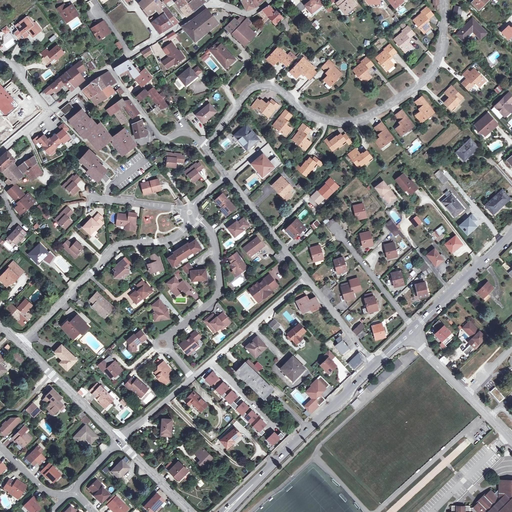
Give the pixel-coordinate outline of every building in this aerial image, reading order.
[(155,7),(162,2),(160,0),(143,0),(139,3),(144,9),(143,10),(147,14),(155,8),(155,7)] [(187,16),(194,10),(185,0),(176,0),(175,1),(181,8),(183,10),(182,11),(187,16)] [(185,0),(194,10),(205,1),(204,0),(185,0)] [(241,0),(246,10),(254,7),(250,3),(252,0),(241,0)] [(305,5),(310,11),(311,13),(321,5),(317,0),(313,0),(309,3),(308,2),(305,5)] [(356,5),(352,0),(346,0),(339,6),(345,14),(356,5)] [(401,6),(400,4),(403,1),(402,0),(388,0),(397,9),(401,6)] [(474,0),(472,2),(476,6),(475,6),(479,10),(488,0),(474,0)] [(64,4),(57,8),(64,18),(66,16),(69,21),(79,14),(72,4),(67,8),(64,4)] [(262,9),(269,18),(274,23),(281,16),(276,11),(274,12),(268,5),(262,9)] [(323,7),(321,5),(311,13),(310,11),(308,13),(309,14),(311,17),(323,7)] [(454,14),(460,16),(462,8),(456,6),(454,14)] [(427,7),(425,9),(431,16),(433,14),(427,7)] [(164,13),(174,24),(179,20),(169,9),(164,13)] [(217,23),(206,9),(193,19),(182,26),(183,28),(194,41),(203,33),(204,34),(217,23)] [(267,20),(269,18),(262,9),(257,12),(262,18),(260,21),(263,24),(264,23),(267,25),(269,23),(267,20)] [(426,21),(431,16),(425,9),(421,12),(422,13),(413,20),(424,33),(431,27),(426,21)] [(162,31),(174,24),(164,13),(161,15),(161,16),(154,20),(152,22),(159,32),(162,30),(162,31)] [(31,32),(38,26),(35,22),(33,24),(26,16),(15,25),(22,33),(27,29),(28,28),(31,32)] [(241,16),(237,20),(245,28),(251,23),(246,18),(241,16)] [(283,18),(281,16),(274,23),(276,25),(283,18)] [(235,18),(234,17),(224,27),(231,33),(241,24),(237,20),(235,18)] [(471,30),(480,39),(487,33),(472,18),(456,34),(463,41),(467,36),(466,35),(471,30)] [(88,24),(98,38),(100,37),(100,38),(102,38),(104,37),(105,34),(104,34),(109,31),(102,20),(96,24),(93,21),(88,24)] [(241,24),(231,33),(244,45),(253,36),(248,31),(245,28),(241,24)] [(6,34),(10,30),(6,25),(1,29),(6,34)] [(28,28),(27,29),(32,37),(41,30),(38,26),(31,32),(28,28)] [(408,26),(406,28),(412,36),(414,33),(408,26)] [(407,40),(412,36),(406,28),(402,31),(403,32),(394,39),(405,52),(412,46),(407,40)] [(174,31),(166,36),(169,40),(174,37),(176,35),(175,33),(174,31)] [(209,49),(225,68),(235,59),(218,41),(209,49)] [(172,42),(163,48),(168,55),(168,57),(162,61),(167,68),(174,63),(175,64),(179,61),(179,59),(182,57),(179,52),(172,42)] [(54,57),(56,59),(64,52),(57,44),(49,52),(46,48),(41,52),(44,56),(47,54),(52,59),(54,57)] [(390,44),(388,46),(393,54),(396,51),(390,44)] [(146,58),(153,53),(149,46),(143,50),(146,58)] [(267,59),(273,65),(279,59),(284,64),(290,57),(286,53),(279,46),(267,59)] [(388,58),(393,54),(388,46),(384,49),(385,50),(376,57),(386,70),(393,65),(388,58)] [(296,78),(302,72),(307,77),(313,71),(313,70),(315,69),(315,67),(312,65),(303,57),(302,57),(302,56),(301,56),(301,57),(296,62),(298,63),(290,72),(296,78)] [(367,56),(365,59),(371,66),(373,64),(367,56)] [(293,59),(290,57),(284,64),(287,66),(293,59)] [(365,71),(371,66),(365,59),(361,61),(362,62),(353,70),(364,83),(371,77),(365,71)] [(80,60),(67,71),(78,84),(84,79),(78,71),(85,67),(80,60)] [(97,66),(93,60),(86,64),(90,71),(97,66)] [(127,69),(134,77),(139,73),(138,72),(128,60),(114,68),(118,74),(127,69)] [(322,67),(324,69),(331,62),(328,60),(322,67)] [(334,65),(331,62),(324,69),(329,74),(324,80),(330,86),(341,74),(333,66),(334,65)] [(198,66),(192,71),(196,76),(202,71),(198,66)] [(151,77),(144,68),(139,73),(134,77),(141,86),(147,82),(151,77)] [(178,77),(185,85),(197,76),(196,76),(192,71),(190,68),(178,77)] [(465,77),(467,78),(471,83),(473,80),(479,86),(485,80),(474,68),(470,72),(465,77)] [(71,90),(78,84),(67,71),(60,76),(50,85),(54,90),(56,92),(61,87),(60,86),(58,84),(63,81),(64,82),(71,90)] [(108,71),(99,77),(106,87),(110,84),(115,81),(108,71)] [(316,73),(313,71),(307,77),(309,79),(316,73)] [(82,90),(90,98),(106,87),(99,77),(95,79),(91,82),(91,83),(82,90)] [(299,88),(305,81),(301,78),(295,86),(299,88)] [(467,78),(464,80),(471,88),(474,85),(471,83),(467,78)] [(468,90),(471,88),(464,80),(461,83),(468,90)] [(110,84),(106,87),(90,98),(95,104),(104,98),(114,91),(110,84)] [(50,85),(39,94),(50,106),(56,100),(50,93),(54,90),(50,85)] [(444,92),(447,95),(454,88),(451,85),(444,92)] [(498,94),(503,89),(499,85),(494,90),(498,94)] [(149,94),(158,106),(160,109),(167,106),(152,88),(147,92),(148,93),(149,94)] [(454,88),(447,95),(449,97),(456,91),(454,88)] [(137,96),(140,100),(148,93),(147,92),(144,89),(137,96)] [(5,90),(1,94),(0,94),(0,107),(7,102),(9,105),(10,104),(14,100),(5,90)] [(461,96),(456,91),(449,97),(448,99),(445,103),(451,109),(454,106),(453,104),(461,96)] [(495,106),(504,115),(508,110),(511,110),(511,108),(511,105),(510,104),(509,105),(508,104),(509,103),(511,100),(511,95),(509,92),(495,106)] [(147,114),(152,110),(158,106),(149,94),(148,93),(140,100),(138,102),(141,106),(147,114)] [(422,97),(418,99),(423,105),(420,108),(422,110),(415,115),(421,122),(434,112),(422,97)] [(126,103),(124,101),(122,98),(112,105),(117,111),(119,109),(124,105),(125,104),(126,103)] [(254,108),(255,107),(260,101),(257,98),(251,106),(254,108)] [(261,99),(260,101),(255,107),(268,117),(276,108),(277,108),(279,106),(271,100),(267,105),(261,99)] [(129,100),(124,101),(126,103),(125,104),(124,105),(130,114),(136,109),(129,100)] [(114,114),(117,111),(112,105),(107,110),(111,116),(114,114)] [(160,109),(158,106),(152,110),(156,115),(162,111),(163,112),(170,109),(168,106),(167,106),(160,109)] [(213,114),(206,106),(202,109),(203,110),(197,116),(203,123),(213,114)] [(119,109),(117,111),(114,114),(121,124),(127,120),(119,109)] [(136,109),(130,114),(132,118),(133,117),(139,113),(136,109)] [(284,119),(289,113),(285,110),(273,125),(286,135),(291,129),(286,125),(288,122),(287,122),(284,119)] [(402,110),(398,113),(403,119),(400,121),(402,124),(396,129),(401,136),(414,126),(402,110)] [(82,134),(84,136),(86,134),(96,126),(93,122),(90,124),(87,120),(89,119),(82,111),(72,119),(74,121),(73,123),(79,130),(81,129),(83,133),(82,134)] [(292,115),(289,113),(284,119),(287,122),(292,115)] [(395,115),(400,121),(403,119),(398,113),(395,115)] [(478,132),(482,132),(486,135),(498,124),(488,114),(476,124),(478,132)] [(143,129),(141,120),(137,122),(132,124),(136,137),(145,135),(147,133),(147,130),(145,129),(143,129)] [(381,122),(378,125),(383,131),(379,134),(381,136),(375,141),(380,148),(393,138),(381,122)] [(62,130),(56,135),(61,141),(63,143),(69,137),(64,131),(68,128),(63,123),(58,127),(62,130)] [(100,124),(100,123),(96,126),(86,134),(97,147),(110,137),(100,124)] [(303,124),(300,127),(308,133),(310,130),(303,124)] [(247,125),(237,133),(249,148),(259,140),(247,125)] [(383,131),(378,125),(374,128),(379,134),(383,131)] [(304,138),(308,133),(300,127),(298,130),(299,130),(292,139),(305,150),(311,143),(304,138)] [(110,138),(122,154),(135,144),(136,143),(128,133),(125,129),(124,128),(110,138)] [(41,132),(32,140),(34,144),(38,141),(43,148),(45,146),(44,144),(48,141),(47,139),(41,132)] [(247,149),(249,148),(237,133),(235,135),(247,149)] [(336,135),(334,137),(327,143),(332,150),(338,146),(342,143),(343,145),(347,142),(348,144),(352,142),(345,133),(342,136),(340,134),(337,136),(336,135)] [(55,134),(50,138),(56,146),(61,141),(56,135),(55,134)] [(324,140),(327,143),(334,137),(332,134),(324,140)] [(57,147),(56,146),(50,138),(49,138),(47,139),(48,141),(44,144),(45,146),(43,148),(48,153),(49,153),(53,150),(57,147)] [(456,152),(464,160),(477,147),(470,139),(456,152)] [(145,158),(135,144),(122,154),(121,154),(133,168),(145,158)] [(348,154),(351,157),(358,152),(356,148),(348,154)] [(103,173),(106,170),(100,164),(100,163),(102,161),(90,149),(83,157),(86,160),(85,161),(91,167),(88,170),(91,173),(90,174),(92,172),(95,175),(94,175),(98,179),(99,178),(103,173)] [(0,157),(0,169),(1,171),(12,162),(13,161),(15,159),(7,151),(0,157)] [(362,153),(360,154),(353,160),(358,167),(367,160),(368,162),(372,159),(366,151),(363,153),(362,153)] [(176,160),(180,161),(180,155),(180,154),(166,152),(166,157),(167,157),(166,165),(175,166),(176,160)] [(358,152),(351,157),(353,160),(360,154),(358,152)] [(22,173),(25,171),(36,163),(37,162),(33,154),(31,155),(32,157),(25,162),(18,167),(22,173)] [(263,154),(252,164),(256,169),(259,167),(265,174),(269,171),(270,173),(281,164),(275,157),(270,162),(263,154)] [(306,160),(304,162),(298,170),(306,176),(311,169),(313,166),(315,167),(318,164),(320,166),(323,163),(315,156),(312,159),(309,157),(307,161),(306,160)] [(295,167),(298,170),(304,162),(301,160),(295,167)] [(13,163),(12,162),(1,171),(9,178),(5,182),(10,187),(14,183),(18,180),(16,178),(21,173),(17,167),(13,163)] [(41,171),(36,163),(25,171),(30,179),(41,171)] [(196,171),(199,169),(195,165),(195,164),(184,172),(186,176),(188,175),(193,181),(200,176),(196,171)] [(262,176),(265,174),(259,167),(256,169),(262,176)] [(435,174),(443,184),(447,180),(439,170),(435,174)] [(411,183),(410,181),(403,173),(396,179),(405,190),(407,189),(411,193),(417,188),(412,182),(411,183)] [(74,183),(76,181),(72,176),(61,185),(64,188),(65,187),(71,194),(77,188),(74,183)] [(273,186),(283,196),(287,200),(291,195),(288,191),(292,187),(282,177),(273,186)] [(331,191),(337,185),(330,178),(324,184),(325,184),(319,191),(318,190),(311,196),(318,203),(325,197),(326,198),(332,192),(331,191)] [(152,190),(153,192),(160,190),(157,179),(141,184),(143,192),(152,190)] [(386,187),(387,186),(383,181),(375,187),(381,195),(383,193),(386,197),(385,198),(389,203),(396,197),(389,189),(389,190),(386,187)] [(17,203),(18,201),(25,195),(15,185),(10,188),(13,191),(9,194),(17,203)] [(485,205),(493,214),(510,199),(502,190),(485,205)] [(26,195),(25,195),(18,201),(20,203),(15,207),(20,214),(35,201),(28,193),(26,195)] [(225,215),(234,208),(222,194),(214,200),(220,208),(220,209),(225,215)] [(464,209),(451,194),(447,197),(442,202),(454,217),(464,209)] [(353,206),(357,219),(366,217),(363,204),(353,206)] [(72,221),(68,217),(66,214),(71,209),(68,206),(55,218),(58,221),(59,220),(66,227),(72,221)] [(117,210),(116,222),(124,223),(124,225),(124,229),(134,230),(136,213),(117,210)] [(100,219),(96,215),(93,218),(91,217),(83,226),(91,233),(96,228),(97,229),(103,222),(100,219)] [(333,217),(329,221),(337,230),(341,227),(333,217)] [(243,218),(237,222),(236,221),(228,228),(234,236),(248,226),(243,218)] [(419,225),(417,221),(414,218),(411,221),(416,227),(419,225)] [(296,219),(286,230),(289,234),(294,238),(305,227),(296,219)] [(394,236),(399,233),(400,231),(391,220),(386,224),(394,236)] [(333,234),(337,230),(329,221),(325,224),(333,234)] [(8,236),(16,243),(23,235),(22,235),(25,232),(18,225),(15,228),(15,229),(8,236)] [(443,233),(446,231),(442,226),(431,234),(437,242),(445,236),(443,233)] [(360,234),(363,247),(372,245),(369,232),(360,234)] [(454,249),(455,249),(462,244),(455,236),(445,244),(451,251),(454,249)] [(256,250),(257,251),(263,246),(257,237),(243,248),(249,255),(256,250)] [(226,248),(234,243),(231,238),(223,243),(226,248)] [(72,245),(69,242),(66,246),(65,247),(75,257),(78,254),(77,253),(83,247),(77,240),(72,245)] [(171,255),(170,256),(167,258),(173,267),(180,262),(179,261),(193,252),(194,253),(202,249),(196,240),(194,241),(192,243),(191,242),(185,245),(184,246),(183,245),(177,248),(178,250),(176,251),(171,254),(171,255)] [(3,245),(10,251),(13,246),(6,241),(3,245)] [(385,245),(387,258),(397,256),(394,243),(385,245)] [(29,254),(37,263),(48,252),(39,244),(29,254)] [(311,248),(314,261),(323,259),(320,245),(311,248)] [(442,260),(439,256),(439,255),(434,249),(427,254),(436,266),(442,260)] [(49,254),(48,252),(37,263),(38,264),(49,254)] [(233,266),(232,267),(234,271),(237,271),(239,273),(247,267),(236,253),(228,258),(232,263),(231,264),(233,266)] [(163,270),(159,256),(152,258),(153,262),(147,264),(150,273),(158,270),(159,271),(163,270)] [(347,272),(345,266),(344,263),(343,257),(334,260),(338,273),(341,272),(342,275),(347,272)] [(123,259),(119,262),(120,262),(113,269),(114,270),(113,276),(123,277),(123,272),(128,273),(128,268),(129,266),(123,259)] [(417,264),(426,275),(431,271),(428,266),(423,260),(417,264)] [(13,261),(10,263),(21,274),(23,271),(13,261)] [(15,280),(21,274),(10,263),(7,267),(8,268),(0,276),(0,279),(2,281),(4,279),(8,284),(13,279),(15,280)] [(192,270),(192,269),(188,263),(182,267),(186,273),(190,273),(191,281),(198,280),(206,279),(205,269),(201,269),(197,270),(192,270)] [(391,273),(392,278),(393,282),(394,286),(403,284),(400,271),(391,273)] [(266,293),(267,295),(271,292),(271,291),(278,285),(269,275),(262,280),(260,282),(261,283),(259,285),(258,284),(257,282),(249,288),(251,291),(250,292),(253,296),(255,295),(258,299),(266,293)] [(176,296),(181,291),(183,290),(185,292),(188,289),(182,282),(179,284),(174,278),(167,283),(176,296)] [(129,295),(134,302),(141,296),(142,298),(143,298),(152,291),(146,283),(145,284),(142,281),(136,285),(139,289),(137,290),(136,290),(129,295)] [(487,281),(477,292),(485,300),(489,296),(487,293),(493,287),(487,281)] [(415,284),(416,289),(417,293),(418,297),(428,295),(424,282),(415,284)] [(320,289),(329,299),(335,294),(325,284),(320,289)] [(351,284),(347,285),(341,287),(345,300),(354,297),(353,293),(352,290),(351,284)] [(97,291),(89,299),(94,303),(92,305),(105,317),(115,307),(97,291)] [(258,302),(267,295),(266,293),(258,299),(255,295),(253,296),(258,302)] [(302,294),(296,297),(297,301),(296,301),(301,311),(309,307),(312,311),(320,307),(315,297),(307,301),(305,296),(304,297),(302,294)] [(377,310),(374,296),(366,298),(365,299),(369,312),(377,310)] [(25,299),(16,309),(12,314),(18,320),(17,321),(22,325),(30,316),(27,314),(25,312),(32,305),(25,299)] [(154,313),(155,319),(159,317),(160,318),(164,318),(164,316),(169,315),(168,309),(164,310),(163,308),(166,307),(159,300),(151,306),(155,312),(154,313)] [(5,308),(12,314),(16,309),(10,303),(5,308)] [(216,317),(215,318),(213,318),(211,315),(204,321),(211,330),(214,328),(215,330),(216,330),(219,327),(222,325),(224,327),(227,324),(226,322),(228,320),(222,313),(216,317)] [(68,324),(64,328),(71,336),(78,330),(80,332),(82,333),(89,326),(77,315),(71,321),(72,322),(71,323),(67,320),(66,322),(68,324)] [(274,330),(279,324),(274,319),(269,324),(274,330)] [(466,329),(471,323),(469,320),(462,327),(472,337),(468,342),(470,344),(475,338),(466,329)] [(287,334),(289,335),(292,339),(296,344),(302,338),(300,335),(305,330),(299,323),(287,334)] [(471,323),(466,329),(475,338),(470,344),(474,347),(485,336),(471,323)] [(372,326),(376,339),(385,337),(381,324),(372,326)] [(353,330),(356,334),(362,329),(358,325),(353,330)] [(442,340),(445,344),(453,336),(444,325),(435,333),(442,340)] [(366,333),(362,329),(356,334),(360,339),(366,333)] [(73,338),(80,332),(78,330),(71,336),(73,338)] [(136,351),(136,345),(135,344),(137,342),(138,343),(140,341),(141,342),(147,337),(140,330),(135,335),(134,334),(127,340),(129,343),(129,350),(136,351)] [(188,350),(190,352),(198,346),(195,342),(198,339),(193,333),(189,336),(190,337),(181,344),(181,347),(186,352),(188,350)] [(247,347),(254,355),(258,351),(260,353),(266,347),(257,336),(250,343),(251,344),(247,347)] [(341,354),(349,348),(342,340),(335,345),(341,354)] [(71,361),(72,363),(76,359),(61,344),(54,352),(61,358),(62,358),(63,359),(60,363),(65,368),(71,361)] [(329,349),(323,355),(327,358),(321,364),(328,373),(336,365),(330,360),(334,356),(329,349)] [(21,363),(24,359),(16,352),(12,356),(21,363)] [(110,355),(104,360),(109,366),(115,361),(110,355)] [(289,362),(282,369),(286,374),(287,374),(288,373),(294,379),(305,368),(293,356),(288,360),(289,362)] [(248,359),(245,362),(256,373),(259,369),(255,365),(248,359)] [(398,359),(367,387),(371,392),(402,364),(398,359)] [(104,360),(98,365),(103,371),(104,370),(110,378),(117,372),(118,373),(122,370),(115,361),(109,366),(104,360)] [(281,368),(282,369),(289,362),(288,360),(281,368)] [(167,372),(170,370),(163,361),(158,365),(160,367),(154,372),(157,375),(156,376),(161,382),(165,383),(166,381),(171,377),(167,372)] [(259,375),(256,373),(245,362),(236,371),(250,384),(259,375)] [(211,384),(218,377),(212,371),(208,376),(205,373),(201,377),(205,380),(206,378),(211,384)] [(287,374),(286,374),(285,375),(293,383),(295,380),(294,379),(288,373),(287,374)] [(272,389),(259,375),(250,384),(264,398),(272,389)] [(309,406),(313,410),(325,399),(319,393),(329,384),(320,375),(310,384),(311,385),(305,391),(312,398),(315,401),(309,406)] [(133,389),(136,393),(140,396),(147,388),(137,378),(135,380),(131,377),(125,384),(131,389),(133,389)] [(223,382),(216,389),(221,394),(220,395),(224,398),(225,397),(227,395),(224,392),(228,387),(223,382)] [(89,391),(92,393),(100,386),(97,383),(89,391)] [(108,394),(100,386),(92,393),(100,401),(106,406),(113,399),(113,398),(108,394)] [(491,392),(500,402),(505,397),(496,387),(491,392)] [(51,402),(48,405),(46,407),(50,411),(51,410),(54,413),(59,408),(62,406),(62,405),(59,401),(58,402),(57,400),(60,397),(52,390),(46,396),(51,402)] [(237,396),(231,390),(227,395),(225,397),(230,403),(229,404),(232,407),(236,403),(233,400),(237,396)] [(201,411),(207,404),(193,391),(185,399),(189,404),(192,402),(201,411)] [(42,399),(48,405),(51,402),(46,396),(42,399)] [(304,405),(311,412),(313,410),(309,406),(315,401),(312,398),(304,405)] [(357,398),(351,404),(355,408),(361,402),(357,398)] [(242,414),(249,407),(243,402),(238,406),(236,403),(232,407),(235,410),(236,409),(242,414)] [(34,418),(40,411),(32,403),(26,410),(34,418)] [(247,415),(244,412),(241,415),(244,418),(245,417),(250,423),(257,416),(251,410),(247,415)] [(5,421),(2,424),(3,425),(0,427),(0,431),(4,436),(20,420),(18,417),(11,417),(6,422),(5,421)] [(156,436),(161,437),(161,435),(171,435),(172,420),(158,419),(156,436)] [(266,424),(260,419),(253,425),(259,431),(258,432),(261,435),(264,431),(261,428),(266,424)] [(91,443),(97,437),(85,425),(74,437),(80,443),(85,438),(91,443)] [(26,429),(24,426),(12,438),(15,441),(18,444),(19,443),(23,447),(30,439),(23,432),(26,429)] [(233,440),(240,434),(235,428),(220,440),(227,448),(234,442),(233,440)] [(274,432),(267,439),(272,444),(279,438),(281,439),(284,436),(280,432),(277,435),(274,432)] [(39,453),(42,449),(38,445),(26,458),(33,465),(37,462),(39,464),(44,460),(41,457),(42,456),(39,453)] [(207,463),(212,457),(200,446),(193,453),(201,460),(198,462),(205,469),(209,465),(207,463)] [(169,470),(174,463),(170,460),(165,467),(169,470)] [(118,478),(129,468),(122,461),(111,471),(118,478)] [(178,480),(188,470),(178,461),(169,471),(178,480)] [(41,472),(44,475),(45,474),(47,477),(53,482),(60,474),(49,463),(41,472)] [(109,494),(102,487),(99,484),(101,482),(97,479),(88,487),(95,494),(94,495),(101,502),(109,494)] [(3,488),(9,491),(13,494),(14,493),(19,496),(26,486),(17,480),(15,482),(14,483),(12,482),(11,483),(8,481),(3,488)] [(511,511),(511,482),(511,483),(508,483),(506,483),(503,485),(500,486),(498,488),(499,489),(494,494),(491,491),(485,496),(484,498),(481,497),(479,499),(480,500),(479,501),(478,500),(477,502),(477,504),(476,505),(472,509),(468,509),(468,507),(462,507),(462,509),(460,509),(460,510),(457,510),(457,508),(455,508),(455,507),(449,507),(449,511),(511,511)] [(150,511),(152,511),(163,501),(156,494),(144,506),(150,511)] [(107,505),(110,508),(111,507),(115,511),(113,511),(124,511),(128,509),(116,496),(115,497),(112,495),(106,502),(108,504),(107,505)] [(35,502),(37,501),(33,496),(24,505),(30,511),(35,511),(40,508),(37,504),(35,502)]
